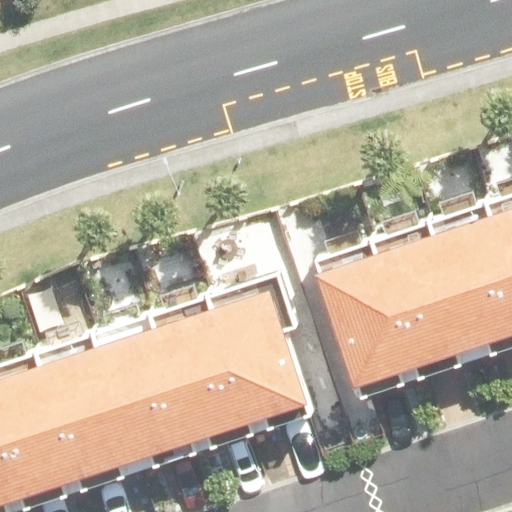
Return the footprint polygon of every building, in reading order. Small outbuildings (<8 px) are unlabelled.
[(511,183),(486,192),(511,268),(511,183)] [(511,268),(486,192),(428,212),(466,325),(511,309),(511,268)] [(428,212),(368,231),(406,344),(466,325),(428,212)] [(368,231),(314,249),(353,363),(406,344),(368,231)] [(272,269),(210,290),(247,401),(310,380),(272,269)] [(210,290),(153,309),(191,419),(247,401),(210,290)] [(153,309),(96,328),(133,438),(191,419),(153,309)] [(96,328),(39,346),(77,458),(133,438),(96,328)] [(39,346),(0,359),(0,419),(19,476),(77,458),(39,346)] [(0,419),(0,482),(19,476),(0,419)]
